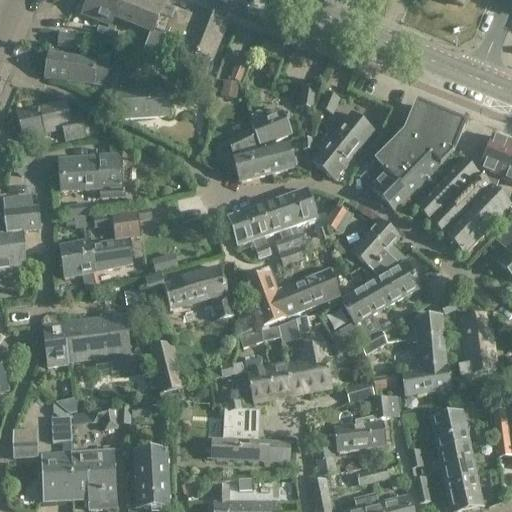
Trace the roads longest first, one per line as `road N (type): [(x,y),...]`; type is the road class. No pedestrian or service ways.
road 1 (residential): [(511,323),(404,228),(350,196),(306,186),(234,193),(175,158)]
road 2 (residential): [(0,442),(33,339),(48,206),(34,163),(0,130)]
road 3 (secondary): [(476,79),(280,0)]
